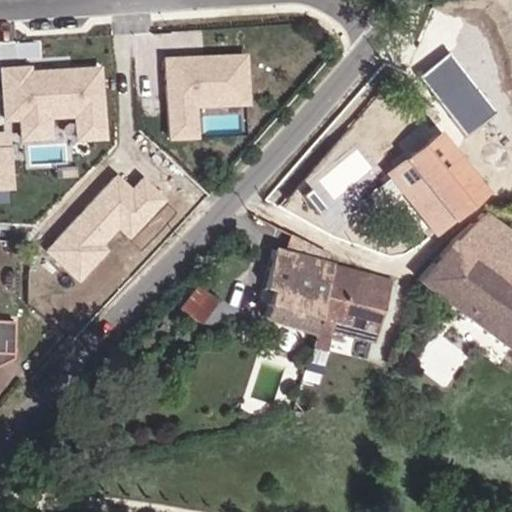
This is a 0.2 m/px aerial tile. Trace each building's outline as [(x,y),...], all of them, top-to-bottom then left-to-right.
[(246,49),(162,54),(166,136),(195,135),(194,105),(248,102),(246,49)] [(30,61),(0,63),(0,98),(1,119),(15,118),(17,137),(51,135),(50,114),(71,113),(73,139),(105,137),(100,65),(31,69),(30,61)] [(431,233),(476,199),(479,196),(511,168),(511,159),(473,105),(466,110),(434,137),(402,163),(394,153),(380,167),(431,233)] [(423,125),(394,153),(402,163),(434,137),(423,125)] [(0,186),(9,187),(12,144),(0,142),(0,186)] [(133,187),(115,172),(46,248),(78,276),(103,248),(97,242),(116,222),(130,234),(162,199),(140,179),(133,187)] [(511,236),(480,215),(414,284),(511,356),(511,236)] [(284,256),(325,268),(326,259),(290,241),(284,256)] [(263,317),(313,332),(332,270),(325,268),(284,256),(274,253),(260,303),(266,305),(263,317)] [(342,316),(377,326),(388,285),(332,270),(313,332),(309,346),(331,353),(342,316)] [(193,285),(186,294),(211,301),(213,299),(193,285)] [(211,301),(186,294),(175,309),(193,322),(211,301)]
